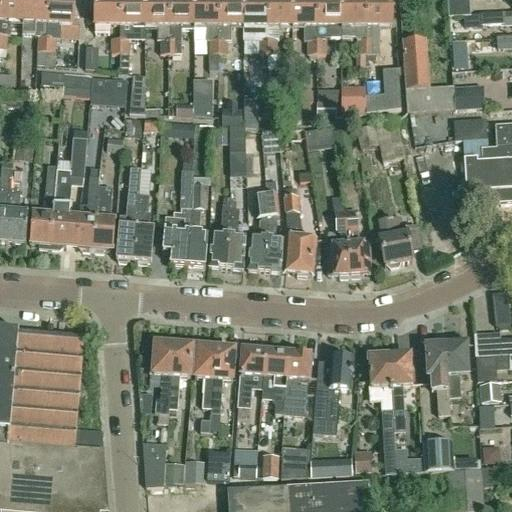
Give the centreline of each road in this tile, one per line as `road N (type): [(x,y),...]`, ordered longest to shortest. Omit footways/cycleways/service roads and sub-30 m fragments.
road 1 (residential): [(113,304),(386,310),(511,257)]
road 2 (residential): [(127,511),(113,304)]
